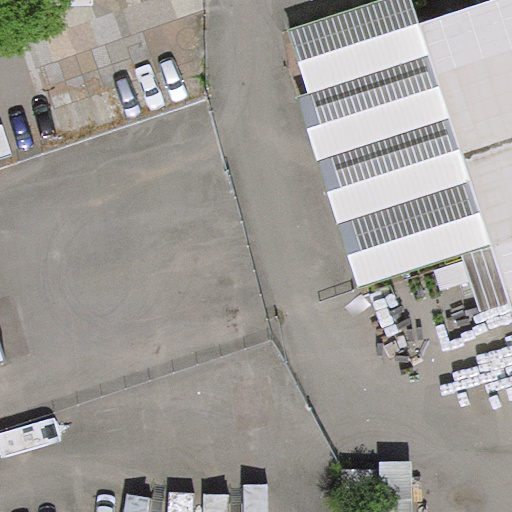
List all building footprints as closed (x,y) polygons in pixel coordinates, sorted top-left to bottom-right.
[(511,291),(424,24),(497,0),(380,0),(287,31),(371,286),(463,256),(482,313),(511,302),(511,291)] [(511,0),(497,0),(424,24),(511,291),(511,0)] [(0,333),(0,363),(10,360),(0,333)] [(388,470),(344,469),(344,496),(387,496),(388,470)] [(412,511),(414,471),(388,470),(387,496),(386,511),(412,511)]
